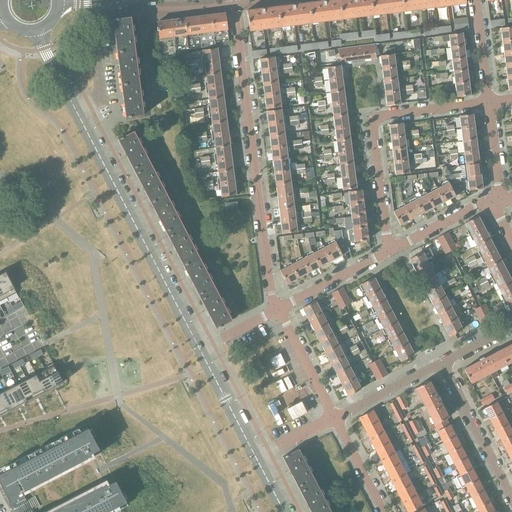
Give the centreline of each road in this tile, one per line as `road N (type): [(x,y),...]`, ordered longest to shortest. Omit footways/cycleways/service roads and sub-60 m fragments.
road 1 (tertiary): [(199,349),(39,31)]
road 2 (residential): [(277,309),(232,0)]
road 3 (residential): [(388,251),(372,122),(487,102)]
road 4 (residential): [(441,362),(511,497)]
road 5 (residential): [(277,309),(388,251)]
road 6 (tertiary): [(255,459),(199,349)]
road 7 (residential): [(334,418),(277,309)]
road 8 (residential): [(334,418),(441,362)]
road 9 (residential): [(388,251),(497,200)]
